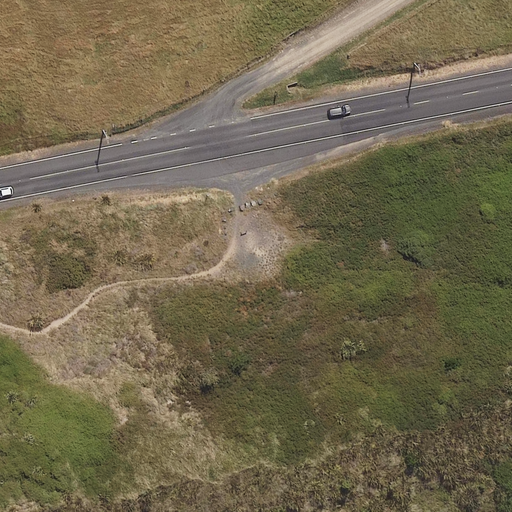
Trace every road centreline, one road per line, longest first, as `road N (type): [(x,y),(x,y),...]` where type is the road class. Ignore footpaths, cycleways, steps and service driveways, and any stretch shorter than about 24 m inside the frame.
road 1 (secondary): [(511,84),(189,148)]
road 2 (unclassified): [(389,0),(229,98),(189,148)]
road 3 (secondary): [(189,148),(0,185)]
